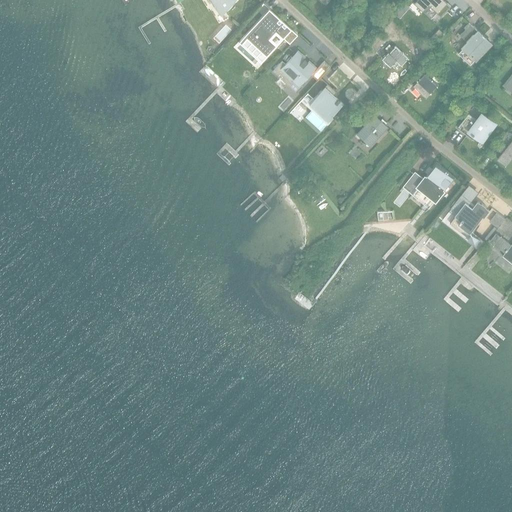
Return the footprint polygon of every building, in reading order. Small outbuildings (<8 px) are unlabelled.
[(213,6),(219,15),(221,13),(233,0),(211,0),(215,5),(213,6)] [(444,0),(411,0),(411,1),(419,8),(420,7),(430,16),(434,12),(440,17),(450,6),(446,2),(446,1),(444,0)] [(346,6),(339,11),(341,14),(348,9),(346,6)] [(253,30),(246,38),(266,56),(273,48),(265,41),(275,31),(289,44),(297,35),(271,10),(253,30)] [(395,12),(394,14),(399,19),(401,17),(403,14),(397,10),(395,12)] [(478,32),(478,33),(476,32),(477,31),(469,23),(464,28),(466,29),(460,36),(467,42),(468,43),(463,48),(476,60),(491,44),(478,32)] [(374,25),(365,35),(369,40),(379,30),(374,25)] [(439,29),(429,39),(433,43),(443,33),(439,29)] [(394,34),(379,49),(386,56),(389,53),(396,60),(408,47),(394,34)] [(293,52),(287,47),(279,56),(284,61),(293,52)] [(294,79),(299,84),(313,68),(296,52),(285,64),(281,61),(274,68),(275,68),(277,67),(291,81),(292,79),(293,80),(294,79)] [(329,67),(323,62),(311,75),(316,80),(329,67)] [(434,65),(430,69),(434,73),(438,69),(434,65)] [(437,86),(424,74),(413,87),(425,98),(437,86)] [(301,100),(325,122),(343,103),(333,95),(336,92),(327,83),(313,99),(307,93),(301,100)] [(496,123),(482,113),(477,120),(469,113),(457,128),(459,129),(459,128),(469,136),(471,133),(483,142),(496,123)] [(386,127),(373,115),(359,130),(372,142),(386,127)] [(509,137),(511,135),(507,131),(501,139),(503,141),(507,136),(509,137)] [(502,153),(498,159),(505,165),(511,156),(511,141),(507,147),(500,141),(495,148),(502,153)] [(414,173),(405,184),(415,191),(413,193),(430,207),(436,199),(453,178),(436,164),(423,180),(414,173)] [(451,209),(445,216),(470,237),(473,232),(474,233),(479,226),(477,224),(483,216),(484,217),(489,211),(489,210),(488,209),(488,208),(487,208),(487,207),(486,207),(486,206),(485,206),(484,205),(483,204),(482,204),(481,203),(480,202),(479,202),(478,202),(478,201),(477,201),(473,207),(469,204),(471,201),(462,194),(450,208),(451,209)] [(489,221),(497,227),(505,218),(497,212),(489,221)] [(494,226),(484,238),(486,240),(496,228),(494,226)] [(511,263),(511,243),(511,245),(500,237),(494,244),(504,253),(502,256),(511,263)]
